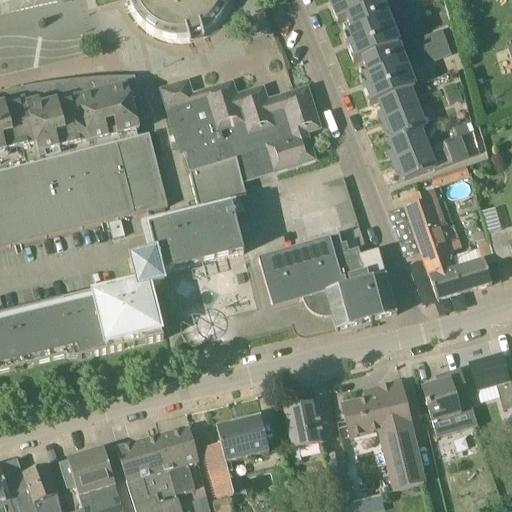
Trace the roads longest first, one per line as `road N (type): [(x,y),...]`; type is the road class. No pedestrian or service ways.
road 1 (tertiary): [(0,438),(422,331)]
road 2 (residential): [(293,0),(422,331)]
